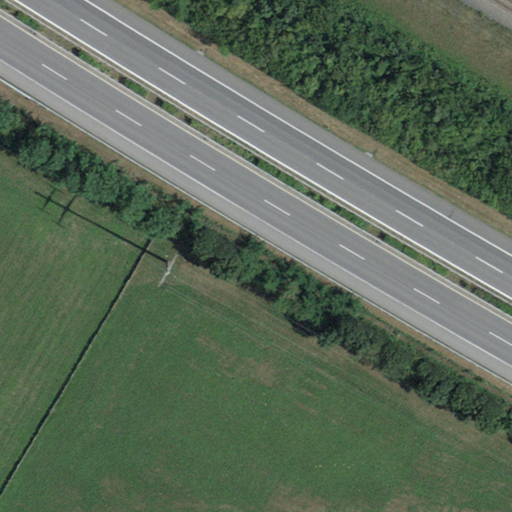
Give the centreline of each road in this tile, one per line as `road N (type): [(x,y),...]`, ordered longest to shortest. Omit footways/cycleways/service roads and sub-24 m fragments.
road 1 (motorway): [(0,43),(511,351)]
road 2 (motorway): [(511,274),(58,0)]
